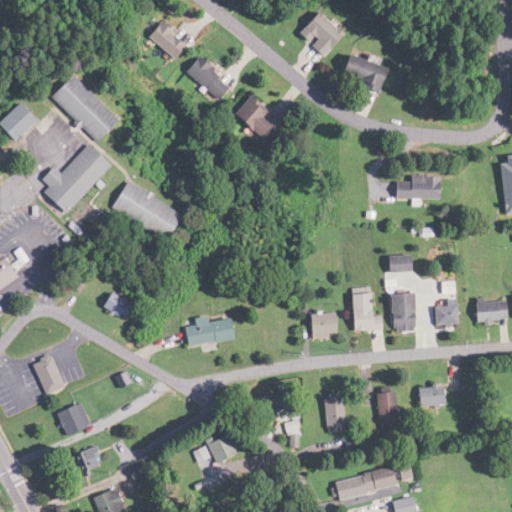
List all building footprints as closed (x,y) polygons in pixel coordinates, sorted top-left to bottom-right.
[(315,57),(334,33),(307,11),(288,35),(315,57)] [(141,34),(165,59),(178,47),(154,22),(141,34)] [(370,91),(379,70),(338,52),(329,73),(370,91)] [(179,70),(210,101),(223,88),(192,57),(179,70)] [(109,119),(62,74),(40,96),(87,141),(109,119)] [(269,125),(259,119),(263,111),(240,97),(226,120),(260,140),(269,125)] [(0,113),(0,137),(6,144),(31,119),(13,101),(0,113)] [(36,193),(58,213),(101,166),(79,145),(53,174),(44,167),(33,179),(42,187),(36,193)] [(511,152),(490,156),(499,213),(511,210),(511,152)] [(385,198),(432,198),(432,176),(400,176),(400,180),(385,180),(385,198)] [(161,241),(176,215),(119,181),(104,207),(161,241)] [(0,283),(9,277),(0,263),(0,283)] [(376,330),(375,315),(364,315),(363,287),(344,287),(345,331),(376,330)] [(124,304),(106,290),(95,304),(114,318),(124,304)] [(406,331),(406,293),(384,293),(384,331),(406,331)] [(501,299),(469,299),(469,321),(501,321),(501,299)] [(428,304),(428,325),(449,325),(449,304),(428,304)] [(302,313),(302,338),(329,338),(329,313),(302,313)] [(202,321),(202,315),(185,319),(186,324),(177,326),(181,346),(225,338),(222,317),(202,321)] [(58,385),(44,354),(24,363),(39,395),(58,385)] [(436,384),(408,387),(411,408),(439,404),(436,384)] [(387,392),(370,392),(370,425),(387,425),(387,392)] [(334,397),(315,399),(319,432),(338,430),(334,397)] [(83,426),(74,402),(49,412),(58,436),(83,426)] [(276,423),(279,436),(294,432),(290,419),(276,423)] [(229,454),(220,432),(197,442),(205,464),(229,454)] [(75,473),(96,466),(90,446),(68,453),(75,473)] [(323,481),(327,500),(385,487),(381,468),(323,481)] [(83,498),(88,511),(119,511),(110,487),(83,498)] [(401,511),(401,500),(383,500),(382,511),(401,511)]
